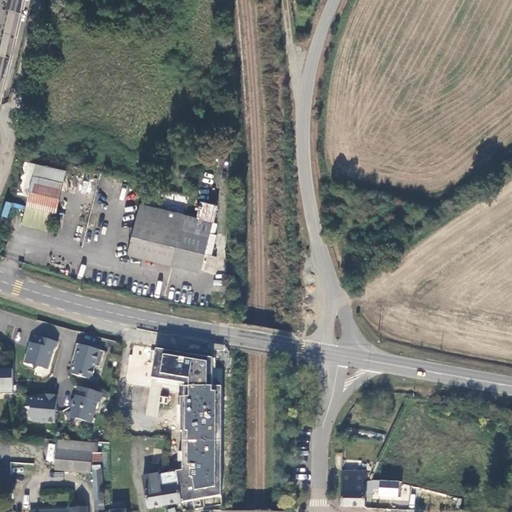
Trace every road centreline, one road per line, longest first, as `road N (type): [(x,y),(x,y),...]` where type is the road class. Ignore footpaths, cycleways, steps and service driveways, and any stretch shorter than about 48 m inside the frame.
road 1 (primary): [(324,353),(140,319),(0,280)]
road 2 (unclassified): [(332,286),(306,187),(303,140),(304,90),(334,0)]
road 3 (unknown): [(1,281),(24,250),(103,246),(118,192)]
road 4 (primary): [(511,386),(387,364)]
